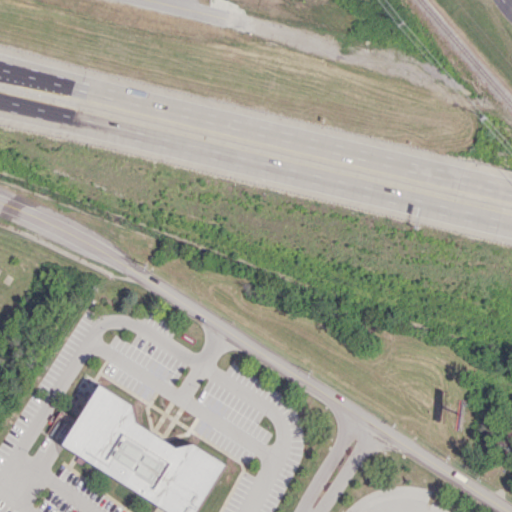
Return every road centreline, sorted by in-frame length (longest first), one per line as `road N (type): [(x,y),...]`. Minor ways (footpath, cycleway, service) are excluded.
road 1 (residential): [(509,511),(222,324),(67,231),(0,204)]
road 2 (trunk): [(510,187),(0,63)]
road 3 (trunk): [(0,109),(511,224)]
